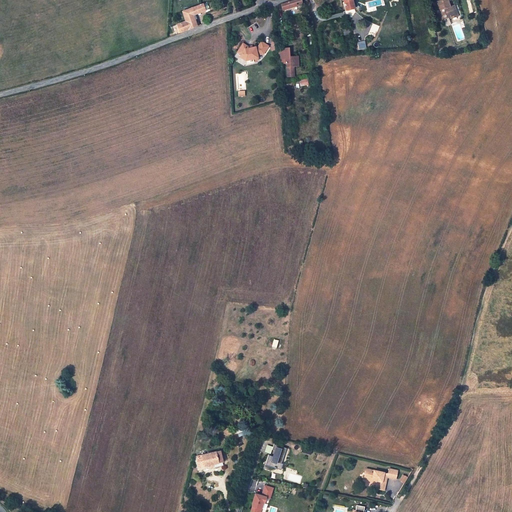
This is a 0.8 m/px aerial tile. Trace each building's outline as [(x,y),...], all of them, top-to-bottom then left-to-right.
[(293,0),(281,4),(283,10),(295,6),(293,0)] [(354,8),(352,0),(343,0),(346,11),(354,8)] [(447,0),(442,0),(437,2),(443,19),(450,17),(456,15),(453,8),(450,9),(450,7),(447,0)] [(193,16),(206,11),(203,4),(182,12),(185,22),(177,25),(177,26),(180,33),(200,26),(198,22),(196,23),(193,16)] [(249,47),(243,43),(238,52),(241,55),(240,57),(246,61),(247,60),(253,59),(254,61),(259,60),(258,55),(264,54),(269,46),(262,42),(259,46),(252,48),(253,49),(251,50),(248,48),(249,47)] [(286,51),(280,51),(280,64),(286,64),(287,77),(292,77),(292,67),(298,67),(297,56),(289,57),(289,59),(286,59),(286,51)] [(269,455),(266,465),(275,468),(274,469),(276,469),(281,470),(283,464),(282,464),(287,449),(274,445),(273,450),(276,451),(274,455),(275,456),(275,457),(269,455)] [(196,457),(197,462),(200,461),(202,467),(209,465),(213,464),(223,462),(220,451),(196,457)] [(388,473),(367,469),(366,474),(367,474),(366,480),(371,481),(372,480),(377,481),(381,482),(383,482),(384,477),(387,477),(396,479),(397,470),(389,469),(388,473)] [(265,486),(262,496),(266,498),(270,499),(273,488),(265,486)] [(262,496),(255,494),(252,504),(253,505),(252,507),(250,511),(257,511),(258,509),(261,510),(263,503),(265,503),(266,498),(262,496)]
